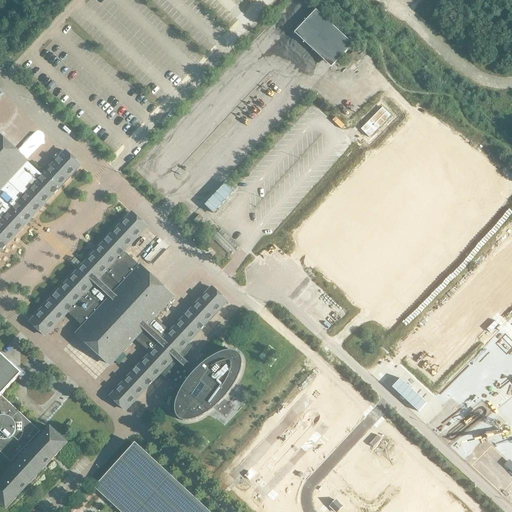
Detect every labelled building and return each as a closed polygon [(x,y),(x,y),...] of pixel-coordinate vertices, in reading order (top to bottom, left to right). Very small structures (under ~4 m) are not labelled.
[(307,6),(312,11),(316,7),(309,0),(305,0),(300,5),(304,9),(307,6)] [(331,67),(335,63),(353,45),(316,10),(295,33),(331,67)] [(0,94),(2,91),(0,89),(0,255),(83,166),(66,150),(42,175),(28,162),(29,161),(0,134),(0,94)] [(390,115),(382,108),(361,129),(369,137),(390,115)] [(9,132),(13,129),(8,122),(3,125),(9,132)] [(213,214),(227,199),(234,192),(232,190),(225,184),(205,206),(213,214)] [(185,360),(189,354),(185,350),(229,302),(212,286),(170,331),(157,318),(176,297),(140,264),(139,265),(125,253),(149,227),(132,212),(29,322),(46,338),(69,314),(82,326),(75,334),(111,367),(136,340),(149,353),(109,396),(126,413),(170,365),(177,370),(169,381),(183,391),(181,396),(179,400),(177,404),(177,407),(176,411),(176,414),(177,416),(178,418),(179,420),(180,421),(181,422),(183,423),(185,424),(187,424),(190,424),(194,423),(198,422),(201,421),(205,418),(210,416),(215,412),(213,411),(223,397),(227,400),(229,398),(232,394),(235,390),(238,386),(241,381),(243,376),(244,373),(245,369),(245,366),(245,362),(244,360),(244,358),(242,356),(241,355),(240,354),(238,353),(237,353),(234,352),(231,352),(227,353),(224,354),(220,355),(216,358),(211,360),(207,363),(203,367),(199,370),(198,372),(185,360)] [(204,219),(200,215),(194,221),(198,225),(204,219)] [(56,220),(48,225),(51,230),(59,225),(56,220)] [(38,228),(33,232),(38,239),(43,235),(38,228)] [(502,258),(510,250),(503,243),(496,251),(502,258)] [(290,267),(275,284),(278,287),(294,271),(290,267)] [(288,280),(284,283),(289,290),(293,288),(288,280)] [(15,327),(12,330),(22,340),(25,336),(15,327)] [(0,480),(0,504),(5,509),(67,443),(50,427),(37,441),(34,437),(40,431),(0,393),(0,391),(19,372),(0,353),(0,450),(11,461),(17,455),(21,459),(0,480)] [(91,374),(87,378),(97,386),(100,383),(91,374)] [(427,403),(401,379),(392,387),(419,412),(427,403)] [(27,406),(23,408),(28,416),(32,413),(27,406)] [(131,511),(205,511),(133,444),(99,482),(110,492),(131,511)] [(338,511),(343,507),(336,500),(330,507),(335,511),(338,511)]
